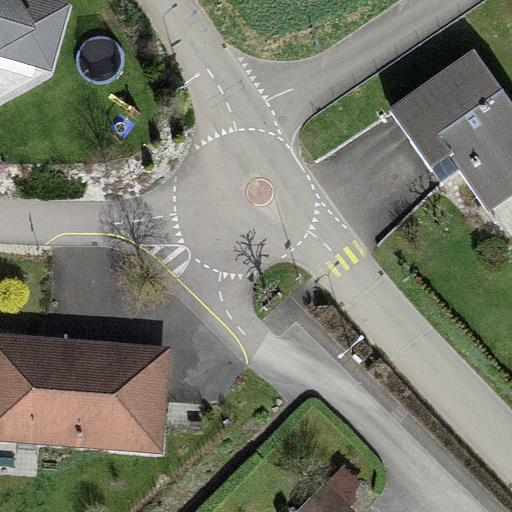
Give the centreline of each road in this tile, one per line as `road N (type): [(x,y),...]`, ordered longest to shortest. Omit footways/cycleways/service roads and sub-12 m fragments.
road 1 (residential): [(511,451),(287,212)]
road 2 (residential): [(232,118),(350,61),(449,0)]
road 3 (residential): [(0,218),(114,220),(202,205)]
road 4 (unclassified): [(232,118),(166,0)]
